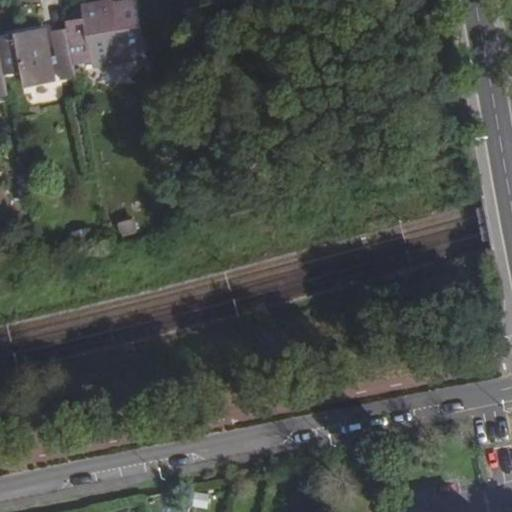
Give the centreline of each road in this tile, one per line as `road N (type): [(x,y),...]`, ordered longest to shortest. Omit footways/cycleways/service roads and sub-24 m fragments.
road 1 (residential): [(0,488),(511,387)]
road 2 (residential): [(511,193),(476,0)]
